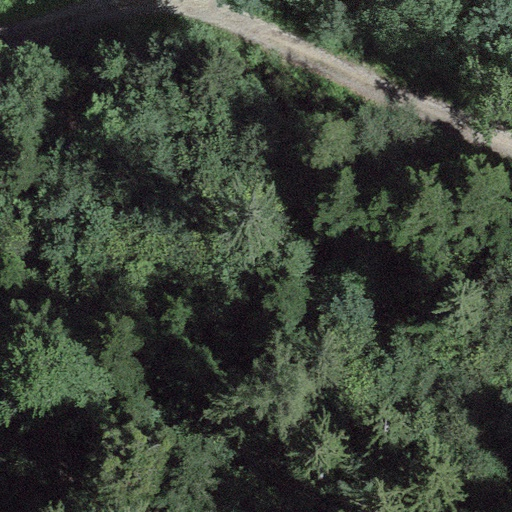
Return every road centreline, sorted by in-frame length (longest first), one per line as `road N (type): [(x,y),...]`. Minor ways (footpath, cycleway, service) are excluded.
road 1 (track): [(180,0),(215,5),(511,140)]
road 2 (track): [(0,32),(144,0)]
